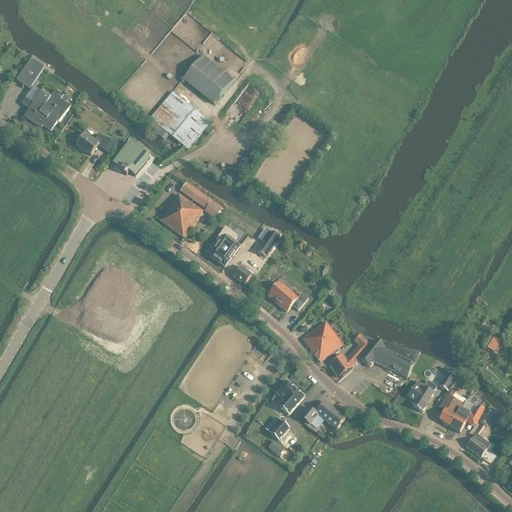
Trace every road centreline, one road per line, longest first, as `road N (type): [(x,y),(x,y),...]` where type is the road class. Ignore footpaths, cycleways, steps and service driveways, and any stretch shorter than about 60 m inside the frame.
road 1 (tertiary): [(511,502),(454,451),(350,400),(265,315),(101,194)]
road 2 (tertiary): [(0,368),(101,194)]
road 3 (tertiary): [(101,194),(0,120)]
